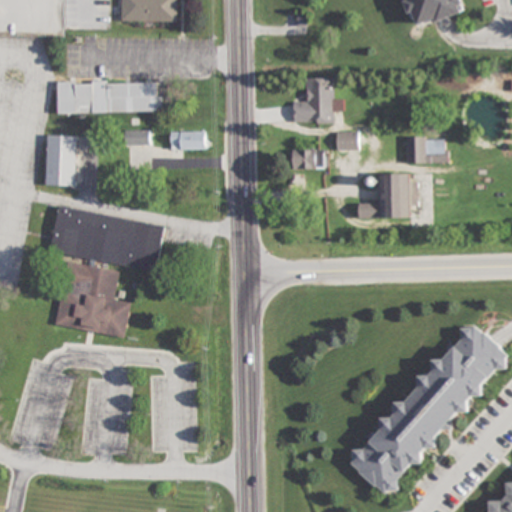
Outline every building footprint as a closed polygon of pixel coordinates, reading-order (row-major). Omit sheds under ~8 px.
[(179,22),(179,0),(122,0),(122,22),(179,22)] [(464,12),(460,0),(403,0),(412,28),(464,12)] [(308,26),(308,15),(300,15),(300,26),(308,26)] [(335,79),(308,79),(308,101),(296,101),(296,124),(336,123),(335,112),(345,112),(345,99),(335,99),(335,79)] [(59,113),(162,113),(162,82),(59,82),(59,113)] [(127,130),(127,146),(152,146),(152,130),(127,130)] [(209,149),(209,132),(173,132),(173,149),(209,149)] [(338,132),(338,150),(360,150),(360,132),(338,132)] [(79,186),(80,135),(48,135),(48,186),(79,186)] [(408,138),(408,163),(450,163),(450,137),(408,138)] [(325,150),(292,150),(292,170),(325,170),(325,150)] [(418,207),(418,184),(410,184),(410,174),(382,174),(382,203),(360,203),(360,219),(411,219),(411,207),(418,207)] [(159,271),(167,225),(60,207),(52,253),(159,271)] [(58,326),(127,337),(132,303),(117,300),(121,271),(69,262),(58,326)] [(400,492),(401,481),(415,466),(423,464),(426,450),(437,448),(439,439),(461,413),(469,412),(471,398),(482,396),(484,385),(497,370),(507,369),(509,354),(478,327),(465,330),(463,341),(447,359),(436,361),(434,374),(422,376),(420,388),(408,401),(398,403),(395,417),(384,419),(382,430),(365,449),(356,451),(353,466),(385,494),(400,492)]
